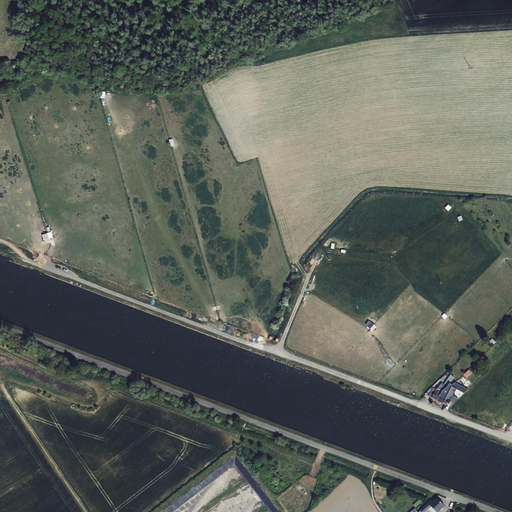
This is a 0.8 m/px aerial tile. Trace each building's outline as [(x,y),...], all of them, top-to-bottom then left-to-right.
[(42,234),(43,240),(53,237),(50,228),(46,229),(47,233),(42,234)] [(367,327),(373,331),(377,326),(371,321),(367,327)] [(472,372),(469,369),(464,374),(467,377),(472,372)] [(428,395),(437,400),(443,391),(447,387),(448,385),(450,383),(451,382),(454,378),(451,375),(444,384),(442,383),(441,385),(440,384),(438,389),(437,388),(436,390),(432,388),(428,395)] [(452,384),(450,383),(448,385),(447,387),(443,391),(437,400),(443,403),(443,402),(446,403),(447,401),(449,403),(450,401),(453,403),(458,398),(453,395),(456,388),(451,386),(452,384)] [(437,511),(445,505),(437,498),(432,503),(431,501),(429,503),(428,502),(419,510),(421,511),(422,511),(428,507),(432,511),(437,511)]
